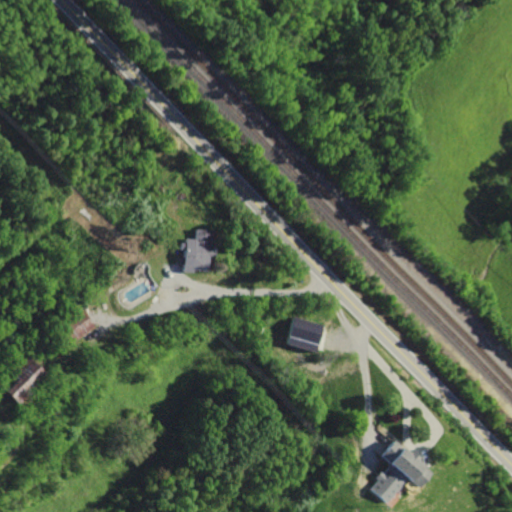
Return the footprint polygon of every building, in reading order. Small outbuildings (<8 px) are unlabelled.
[(173,270),(199,271),(200,254),(204,255),(205,230),(186,229),(185,238),(174,238),(173,270)] [(88,324),(74,309),(51,330),(65,345),(88,324)] [(321,354),(328,327),(287,316),(280,343),(321,354)] [(32,370),(17,356),(0,374),(0,401),(2,403),(32,370)] [(379,504),(399,480),(410,489),(423,473),(383,440),(370,456),(381,465),(361,489),(379,504)]
